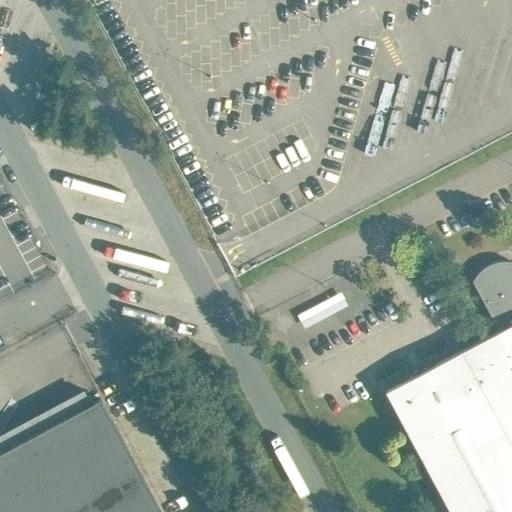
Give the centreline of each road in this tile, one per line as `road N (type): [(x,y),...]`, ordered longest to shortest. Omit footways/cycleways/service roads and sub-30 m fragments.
road 1 (unclassified): [(52,0),(324,511)]
road 2 (unclassified): [(206,511),(0,124)]
